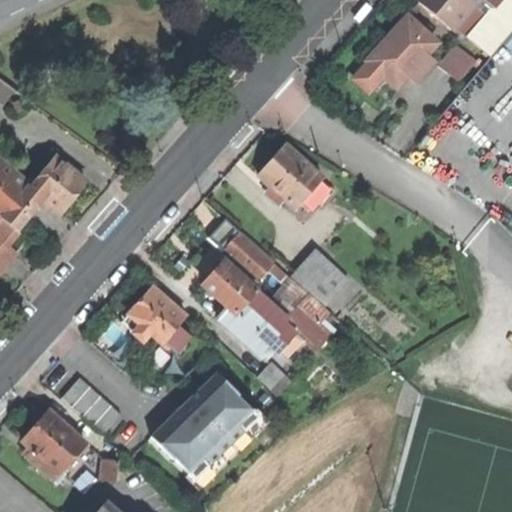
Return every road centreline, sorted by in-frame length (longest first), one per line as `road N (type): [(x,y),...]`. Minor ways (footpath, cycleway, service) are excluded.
road 1 (secondary): [(0,377),(259,87)]
road 2 (unclassified): [(259,87),(445,208),(511,267)]
